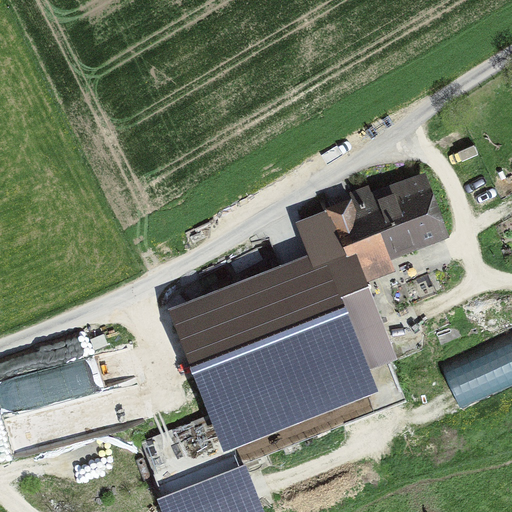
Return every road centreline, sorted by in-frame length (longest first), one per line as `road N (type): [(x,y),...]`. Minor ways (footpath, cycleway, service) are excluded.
road 1 (residential): [(0,348),(111,301),(281,209),(510,53)]
road 2 (track): [(193,511),(439,407)]
